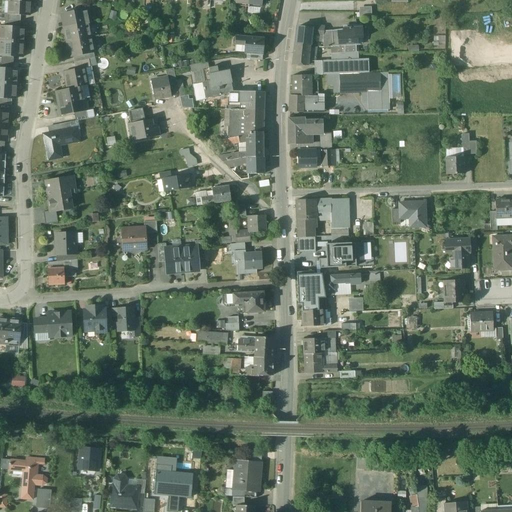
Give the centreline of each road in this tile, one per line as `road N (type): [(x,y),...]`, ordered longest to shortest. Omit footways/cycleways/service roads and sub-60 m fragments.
road 1 (residential): [(48,0),(23,147),(26,277),(18,295)]
road 2 (residential): [(284,283),(18,295)]
road 3 (residential): [(281,194),(511,187)]
road 4 (unclassified): [(282,511),(284,283)]
road 5 (unclassified): [(281,194),(278,90),(290,0)]
road 6 (residential): [(282,224),(169,116)]
